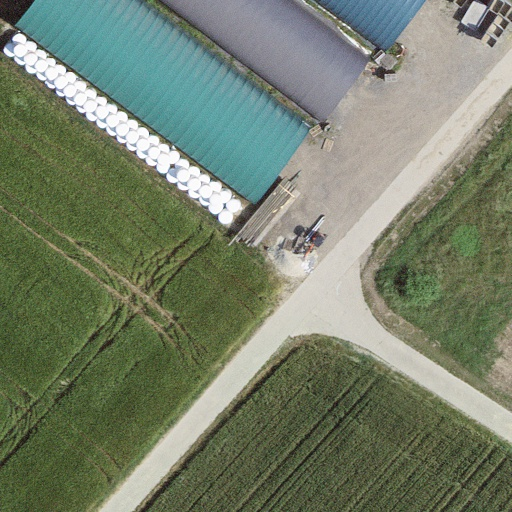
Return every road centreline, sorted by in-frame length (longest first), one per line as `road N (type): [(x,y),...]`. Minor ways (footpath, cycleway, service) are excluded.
road 1 (track): [(122,511),(511,72)]
road 2 (track): [(313,296),(511,424)]
